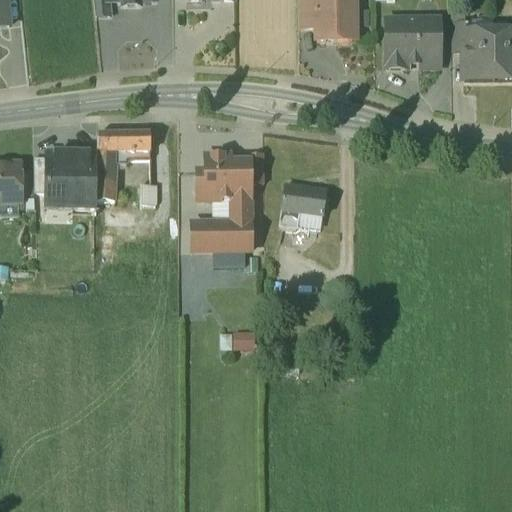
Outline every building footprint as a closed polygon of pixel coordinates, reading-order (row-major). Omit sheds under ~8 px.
[(6,0),(0,0),(0,22),(9,22),(6,0)] [(112,12),(112,0),(107,0),(106,0),(95,0),(97,13),(112,12)] [(298,0),(299,22),(316,23),(318,22),(317,0),(298,0)] [(354,34),(353,0),(317,0),(318,22),(316,23),(316,35),(337,34),(340,38),(347,37),(351,34),(354,34)] [(405,22),(405,15),(387,15),(387,63),(406,63),(405,59),(404,59),(403,22),(405,22)] [(439,59),(438,15),(405,15),(405,22),(403,22),(404,59),(405,59),(439,59)] [(465,20),(451,20),(452,46),(463,46),(463,28),(465,28),(465,20)] [(511,27),(465,28),(463,28),(463,46),(463,73),(511,72),(511,27)] [(149,128),(96,129),(97,130),(96,149),(96,150),(97,166),(115,166),(114,145),(123,145),(124,145),(149,146),(149,128)] [(149,146),(124,145),(125,153),(141,153),(150,153),(149,146)] [(96,150),(46,148),(46,152),(46,188),(46,202),(48,202),(48,196),(71,197),(71,203),(95,203),(96,195),(96,177),(97,166),(96,150)] [(264,178),(264,149),(247,149),(247,157),(249,157),(249,179),(264,178)] [(247,157),(229,158),(229,150),(205,151),(205,168),(197,168),(197,195),(231,195),(232,218),(191,219),(192,247),(250,246),(249,179),(249,157),(247,157)] [(46,152),(33,152),(34,188),(46,188),(46,152)] [(17,162),(0,161),(0,197),(18,198),(17,162)] [(113,195),(115,166),(97,166),(96,177),(97,177),(96,177),(96,195),(113,195)] [(150,177),(141,177),(141,198),(155,199),(156,179),(150,179),(150,177)] [(301,182),(285,179),(281,207),(282,207),(280,222),(296,224),(298,209),(323,213),(326,191),(300,187),(301,182)] [(265,340),(245,341),(246,352),(265,352),(265,340)]
